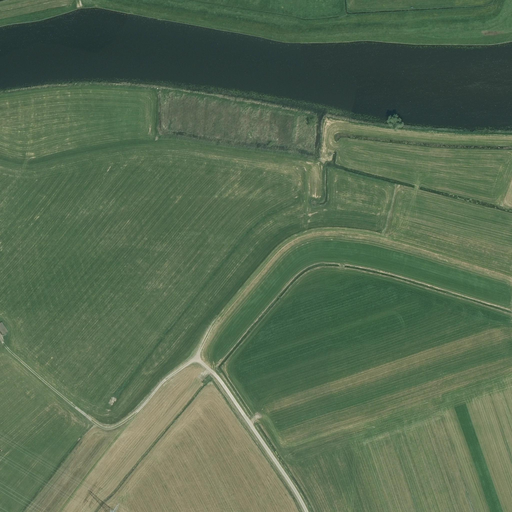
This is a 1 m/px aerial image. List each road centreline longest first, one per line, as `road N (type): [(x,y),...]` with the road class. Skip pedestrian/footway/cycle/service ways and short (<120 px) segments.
road 1 (track): [(511,275),(365,231),(297,236),(216,319),(197,358),(108,428),(0,338)]
road 2 (unclassified): [(307,511),(197,358)]
